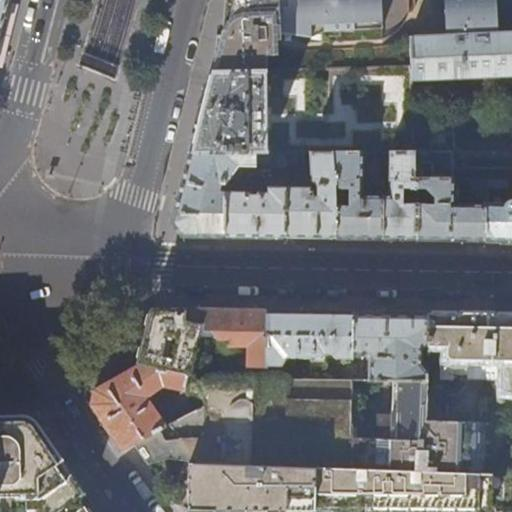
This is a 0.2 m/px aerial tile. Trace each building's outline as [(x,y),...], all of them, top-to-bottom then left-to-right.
[(0,0),(0,39),(2,32),(10,1),(5,0),(0,0)] [(402,25),(407,20),(410,13),(410,9),(409,2),(382,2),(381,0),(229,0),(221,34),(212,72),(260,71),(268,71),(267,55),(274,55),(274,40),(281,40),(281,39),(341,36),(341,30),(382,27),(383,38),(387,36),(394,32),(398,29),(402,25)] [(511,32),(500,33),(498,0),(446,0),(447,36),(413,38),(413,83),(511,78),(511,32)] [(260,71),(212,72),(207,92),(196,135),(191,153),(266,153),(268,71),(260,71)] [(404,80),(385,80),(386,100),(405,99),(404,80)] [(417,239),(418,180),(415,180),(415,152),(390,152),(390,196),(383,196),(383,239),(400,239),(417,239)] [(272,153),(266,153),(191,153),(181,193),(174,223),(183,235),(198,236),(225,236),(226,193),(220,191),(222,185),(227,185),(240,168),(257,168),(257,165),(272,165),(272,153)] [(286,153),(272,153),(272,165),(272,169),(286,169),(286,153)] [(308,188),(286,188),(285,237),(310,237),(336,238),(335,196),(331,153),(309,153),(311,181),(318,187),(318,197),(313,197),(313,193),(308,188)] [(286,153),(286,169),(298,169),(298,159),(304,159),(304,153),(286,153)] [(364,153),(331,153),(335,196),(336,238),(357,238),(383,239),(383,196),(380,196),(363,196),(364,153)] [(485,207),(485,193),(485,180),(418,180),(417,239),(450,240),(484,241),(485,207)] [(511,180),(511,187),(511,189),(511,204),(508,204),(506,205),(506,208),(501,207),(501,202),(496,202),(495,207),(485,207),(484,241),(511,241),(511,180)] [(507,181),(485,180),(485,193),(502,193),(506,191),(507,181)] [(251,193),(226,193),(225,236),(250,236),(285,237),(286,188),(270,188),(267,190),(267,194),(258,194),(258,196),(252,196),(251,193)] [(267,365),(267,312),(210,311),(152,310),(144,344),(138,364),(187,375),(187,377),(189,377),(199,331),(209,331),(214,337),(227,337),(227,344),(249,344),(249,365),(267,365)] [(308,313),(267,312),(267,365),(285,365),(287,357),(320,358),(324,356),(325,353),(333,353),(334,356),(337,358),(352,358),(352,356),(353,313),(308,313)] [(389,314),(353,313),(352,356),(363,356),(367,353),(373,357),(369,363),(369,380),(426,381),(426,345),(427,315),(389,314)] [(511,392),(511,315),(503,316),(452,315),(427,315),(426,345),(447,346),(448,356),(450,358),(452,359),(503,360),(503,383),(503,393),(511,392)] [(186,381),(187,377),(187,375),(138,364),(138,365),(117,377),(94,390),(91,404),(102,420),(123,450),(134,444),(166,426),(147,398),(164,389),(185,393),(195,411),(205,406),(194,385),(195,384),(186,381)] [(351,380),(215,378),(197,381),(195,384),(194,385),(205,406),(195,411),(166,426),(134,444),(140,453),(148,465),(165,461),(189,462),(316,468),(350,469),(351,380)] [(484,473),(511,473),(511,392),(503,393),(503,383),(426,382),(426,420),(485,422),(484,473)] [(75,490),(62,471),(69,466),(57,449),(43,429),(27,420),(7,421),(0,421),(0,437),(6,437),(7,440),(14,440),(17,442),(18,446),(19,463),(22,463),(22,478),(21,480),(18,483),(16,485),(14,485),(0,485),(0,496),(11,496),(13,499),(17,500),(25,500),(25,510),(37,511),(38,511),(78,511),(85,508),(84,506),(85,506),(75,490)] [(314,511),(316,468),(189,462),(189,479),(189,510),(235,510),(314,511)] [(511,511),(511,473),(484,473),(350,469),(316,468),(314,511),(421,511),(511,511)]
